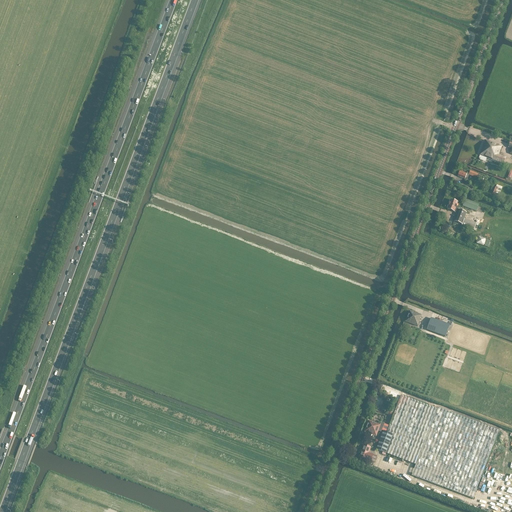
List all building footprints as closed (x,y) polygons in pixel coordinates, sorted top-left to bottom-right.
[(486,141),(480,156),(504,165),(507,157),(500,155),(503,147),(486,141)] [(467,174),(460,171),(458,177),(465,179),(466,178),(468,179),(470,176),(477,178),(479,175),(471,171),(470,173),(468,172),(467,174)] [(465,219),(467,213),(459,210),(460,208),(457,207),(459,202),(451,199),(448,209),(455,212),(457,214),(455,221),(463,224),(462,226),(475,230),(477,223),(465,219)] [(466,199),(463,206),(477,211),(480,205),(466,199)] [(511,234),(511,224),(497,219),(494,228),(511,234)] [(478,241),(489,245),(492,239),(480,234),(478,241)] [(421,318),(422,315),(410,310),(406,321),(418,326),(421,318)] [(432,318),(427,330),(446,337),(450,325),(432,318)] [(400,395),(392,392),(390,397),(399,400),(401,395),(400,395)] [(499,432),(402,395),(388,432),(385,430),(384,431),(377,449),(417,464),(413,476),(474,499),(499,432)] [(369,421),(366,427),(373,429),(374,428),(379,430),(379,431),(382,432),(385,423),(382,422),(381,425),(369,421)] [(373,429),(366,427),(365,431),(377,436),(379,431),(379,430),(374,428),(373,429)] [(364,445),(360,457),(359,460),(362,461),(363,458),(367,460),(372,462),(374,455),(369,453),(372,445),(369,444),(368,446),(364,445)] [(495,454),(500,456),(505,446),(500,444),(495,454)]
